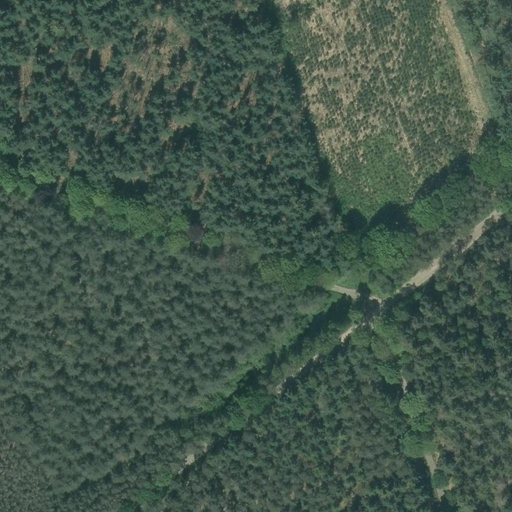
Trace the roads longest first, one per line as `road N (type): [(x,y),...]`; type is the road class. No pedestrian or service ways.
road 1 (track): [(0,163),(37,189),(344,288)]
road 2 (unclassified): [(124,511),(375,314)]
road 3 (track): [(375,314),(511,199)]
